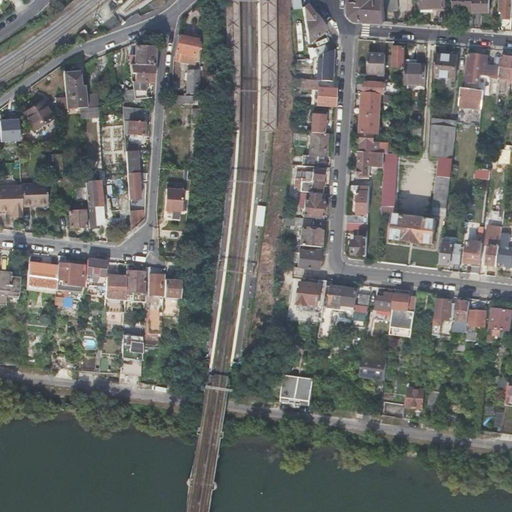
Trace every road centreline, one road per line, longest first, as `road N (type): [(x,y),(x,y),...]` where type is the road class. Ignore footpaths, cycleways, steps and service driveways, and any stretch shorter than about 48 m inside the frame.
road 1 (residential): [(511,449),(132,390),(0,381)]
road 2 (residential): [(511,293),(339,268),(348,30)]
road 3 (residential): [(0,237),(120,249),(140,243),(151,227),(166,18)]
road 4 (residential): [(0,105),(66,56),(166,18)]
road 5 (residential): [(348,30),(511,42)]
